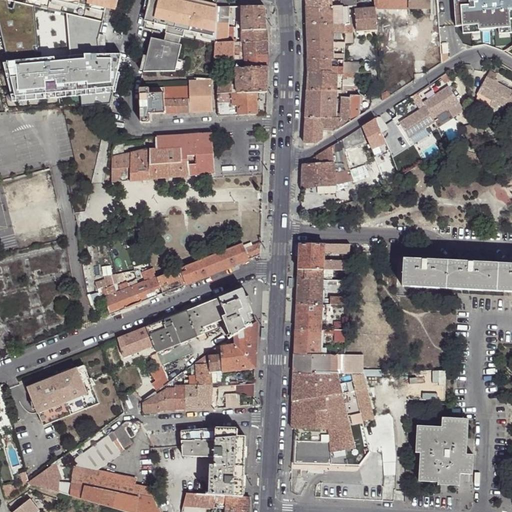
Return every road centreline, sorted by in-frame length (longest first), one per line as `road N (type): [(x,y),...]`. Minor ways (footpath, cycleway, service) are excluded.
road 1 (residential): [(284,118),(110,129),(143,0)]
road 2 (residential): [(277,267),(260,267),(0,374)]
road 3 (residential): [(283,166),(458,57),(484,50),(511,61)]
road 4 (residential): [(278,230),(511,247)]
road 5 (residential): [(271,414),(161,422),(118,467)]
road 6 (tertiary): [(277,267),(271,414)]
